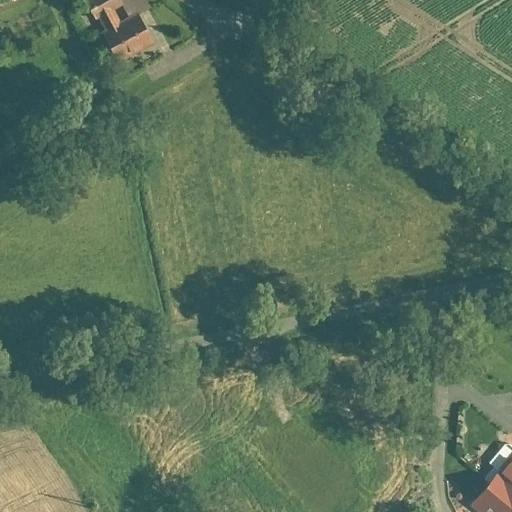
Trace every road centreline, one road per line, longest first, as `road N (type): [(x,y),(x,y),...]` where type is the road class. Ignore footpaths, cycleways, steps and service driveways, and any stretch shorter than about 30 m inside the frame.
road 1 (residential): [(0,379),(511,280)]
road 2 (unclassified): [(231,31),(511,216)]
road 3 (track): [(0,163),(231,31)]
